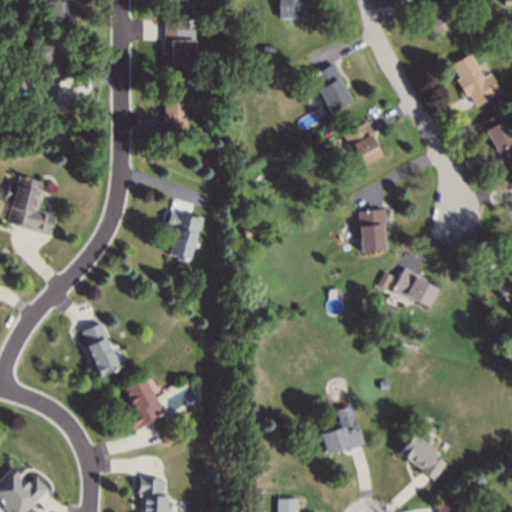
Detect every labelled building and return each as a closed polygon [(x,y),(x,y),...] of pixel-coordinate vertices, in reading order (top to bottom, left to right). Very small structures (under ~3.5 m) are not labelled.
[(48,24),(48,4),(45,4),(44,0),(64,0),(64,5),(76,4),(77,24),(48,24)] [(279,20),(279,0),(306,0),(306,20),(279,20)] [(432,34),(417,0),(440,0),(451,25),(432,34)] [(164,67),(165,45),(163,45),(163,26),(182,26),(182,29),(193,29),(192,67),(164,67)] [(64,81),(41,78),(44,58),(46,59),(47,44),(68,46),(64,81)] [(473,108),(466,96),(463,98),(452,79),(456,77),(451,68),(469,57),(482,78),(488,74),(499,92),(473,108)] [(327,114),(309,78),(333,66),(341,81),(339,82),(349,102),(327,114)] [(184,133),(162,133),(163,84),(185,85),(184,133)] [(56,89),(53,106),(49,106),(31,103),(33,86),(56,89)] [(511,158),(503,164),(479,125),(494,116),(511,145),(511,158)] [(363,168),(354,152),(352,153),(342,135),(365,123),(376,143),(373,145),(380,158),(363,168)] [(241,162),(237,155),(245,152),(248,159),(241,162)] [(20,178),(23,179),(23,177),(28,178),(28,180),(40,183),(37,194),(36,193),(32,210),(53,216),(48,235),(17,227),(17,225),(7,223),(13,200),(6,198),(8,189),(16,191),(20,178)] [(360,252),(358,211),(383,210),(385,251),(360,252)] [(186,260),(166,254),(173,230),(165,228),(169,212),(200,221),(197,231),(195,230),(186,260)] [(245,238),(242,231),(249,227),(253,234),(245,238)] [(232,249),(228,242),(236,238),(239,245),(232,249)] [(425,307),(410,299),(409,302),(391,292),(404,268),(426,280),(424,284),(435,290),(425,307)] [(377,286),(384,272),(392,277),(386,290),(377,286)] [(511,301),(506,306),(490,285),(504,275),(506,277),(511,272),(511,301)] [(98,378),(93,367),(89,369),(81,348),(85,347),(79,332),(99,324),(118,370),(98,378)] [(140,379),(152,402),(154,401),(159,410),(147,417),(150,423),(130,434),(121,418),(132,411),(120,390),(140,379)] [(348,403),(362,442),(325,454),(318,432),(334,426),(332,421),(336,419),(333,407),(348,403)] [(433,482),(418,473),(419,471),(398,456),(411,436),(421,442),(424,438),(427,438),(431,441),(431,444),(429,447),(435,451),(434,453),(438,456),(436,459),(444,464),(433,482)] [(24,511),(5,511),(0,507),(0,476),(8,468),(26,485),(33,478),(45,490),(24,511)] [(162,511),(137,511),(139,494),(136,494),(137,480),(160,481),(160,497),(163,497),(162,511)] [(275,511),(276,500),(296,500),(295,511),(275,511)] [(457,511),(457,500),(436,502),(436,511),(457,511)]
